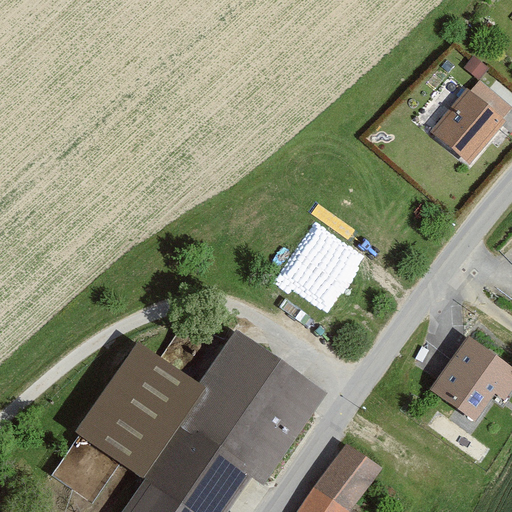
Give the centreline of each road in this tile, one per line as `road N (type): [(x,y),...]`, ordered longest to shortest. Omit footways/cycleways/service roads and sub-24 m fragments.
road 1 (track): [(0,418),(107,333),(176,303),(243,306),(358,389)]
road 2 (tertiary): [(267,511),(511,190)]
